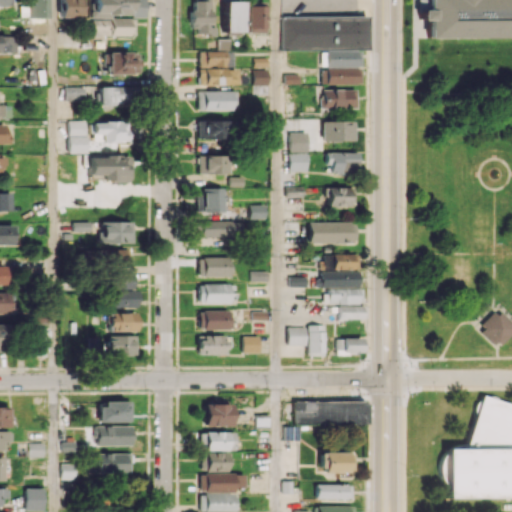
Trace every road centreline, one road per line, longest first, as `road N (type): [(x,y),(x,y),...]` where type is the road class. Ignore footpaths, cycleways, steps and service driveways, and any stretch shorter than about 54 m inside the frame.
road 1 (secondary): [(386,0),(388,511)]
road 2 (residential): [(165,0),(165,511)]
road 3 (tertiary): [(388,378),(0,381)]
